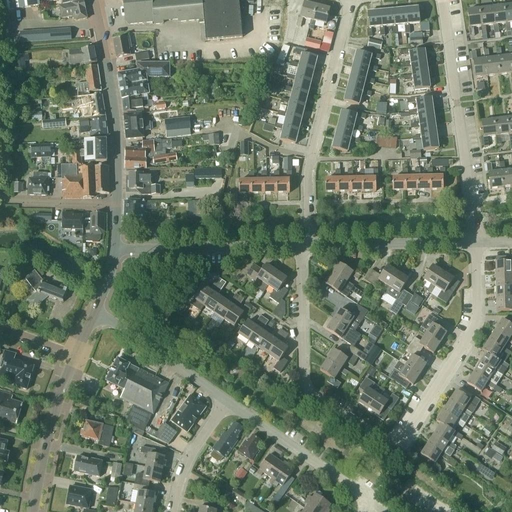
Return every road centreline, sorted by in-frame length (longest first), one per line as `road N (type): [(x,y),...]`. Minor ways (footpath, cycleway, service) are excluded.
road 1 (residential): [(397,452),(305,387),(300,247)]
road 2 (residential): [(309,247),(310,158),(351,0)]
road 3 (residential): [(476,242),(441,0)]
road 4 (residential): [(397,452),(473,328),(476,242)]
road 5 (tertiary): [(116,206),(111,93),(93,0)]
road 6 (residential): [(114,250),(300,247)]
road 7 (residential): [(368,502),(227,402)]
road 8 (residential): [(309,247),(476,242)]
road 9 (tertiary): [(76,355),(58,395),(32,511)]
road 10 (residential): [(227,402),(94,312)]
road 11 (residential): [(172,511),(186,463),(227,402)]
